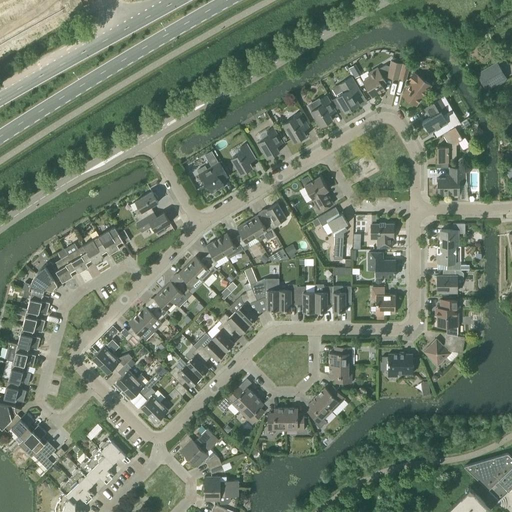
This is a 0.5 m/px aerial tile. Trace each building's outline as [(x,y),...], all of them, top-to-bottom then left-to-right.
[(399,79),(399,78),(403,63),(391,60),(390,65),(386,64),(378,69),(378,68),(368,73),(370,76),(363,80),(373,96),(385,89),(381,83),(386,81),(381,73),(386,70),(388,71),(387,76),(399,79)] [(476,73),(486,89),(506,78),(496,61),(476,73)] [(353,63),(347,67),(353,76),(359,72),(353,63)] [(403,63),(399,78),(406,79),(410,65),(403,63)] [(403,95),(416,105),(428,90),(421,85),(425,80),(418,75),(417,75),(414,72),(408,80),(412,82),(403,95)] [(342,105),(345,111),(349,109),(350,110),(360,104),(356,97),(362,93),(352,77),(339,84),(344,92),(337,96),(342,105)] [(333,120),(330,114),(336,111),(327,95),(320,99),(323,104),(311,111),(321,127),(333,120)] [(337,96),(333,99),(338,107),(342,105),(337,96)] [(451,129),(456,126),(461,123),(451,109),(448,110),(441,98),(426,107),(431,116),(422,121),(424,124),(423,125),(426,130),(427,129),(429,133),(448,122),(451,129)] [(307,135),(303,130),(309,127),(300,111),(294,115),(295,117),(283,124),(294,143),(307,135)] [(437,146),(437,160),(437,161),(449,161),(449,159),(457,159),(457,145),(460,143),(458,141),(463,138),(456,126),(451,129),(443,134),(448,142),(448,146),(437,146)] [(283,142),(281,140),(274,127),(267,131),(270,135),(258,142),(268,158),(280,151),(277,146),(283,142)] [(243,151),(232,158),(231,158),(241,174),(253,167),(250,162),(256,158),(247,143),(240,147),(243,151)] [(220,162),(207,169),(205,165),(197,170),(206,185),(207,184),(212,192),(224,185),(221,180),(228,176),(220,162)] [(465,183),(464,167),(450,167),(450,168),(450,178),(437,178),(437,195),(460,195),(460,183),(465,183)] [(308,175),(301,179),(305,185),(312,181),(308,175)] [(305,185),(320,211),(333,203),(326,191),(329,190),(320,176),(305,185)] [(147,209),(151,207),(159,202),(158,201),(158,198),(155,194),(153,193),(152,192),(135,202),(139,209),(135,211),(137,215),(133,217),(136,222),(154,211),(150,213),(147,209)] [(271,216),(267,218),(273,229),(278,226),(277,223),(287,217),(278,202),(267,209),(271,216)] [(342,259),(343,245),(344,232),(348,230),(344,225),(348,223),(342,213),(340,214),(339,212),(335,206),(318,217),(318,218),(321,223),(322,225),(328,222),(335,234),(334,245),(334,259),(342,259)] [(154,211),(136,222),(142,232),(152,225),(155,231),(156,230),(158,234),(166,229),(164,226),(171,222),(168,217),(169,216),(167,211),(165,213),(164,212),(157,216),(154,211)] [(256,235),(262,232),(267,240),(276,234),(273,229),(267,218),(262,221),(258,214),(247,221),(256,235)] [(318,218),(313,221),(316,226),(321,223),(318,218)] [(256,235),(247,221),(237,227),(241,234),(236,237),(243,249),(244,250),(250,247),(246,241),(256,235)] [(379,223),(371,223),(371,233),(371,238),(378,238),(378,247),(392,247),(392,238),(394,238),(394,235),(395,235),(395,234),(394,234),(394,231),(395,231),(394,231),(394,223),(386,223),(386,221),(379,222),(379,223)] [(465,233),(465,223),(453,223),(453,229),(440,229),(440,237),(440,242),(440,246),(455,246),(458,246),(458,233),(465,233)] [(123,240),(124,244),(125,244),(125,243),(115,227),(109,231),(100,237),(110,253),(116,250),(117,250),(116,249),(120,247),(117,243),(123,240)] [(109,254),(110,253),(100,237),(96,230),(90,234),(94,240),(84,246),(84,245),(94,263),(100,259),(101,259),(104,257),(102,253),(107,250),(109,254)] [(217,239),(226,253),(228,258),(243,249),(236,237),(231,240),(227,233),(217,239)] [(210,251),(205,257),(214,266),(218,262),(216,259),(226,253),(217,239),(207,245),(210,251)] [(68,254),(68,255),(79,272),(85,268),(85,269),(86,268),(85,268),(89,266),(86,262),(91,259),(94,263),(84,245),(78,249),(69,255),(68,254)] [(290,245),(285,249),(290,256),(294,253),(295,252),(290,245)] [(446,269),(456,269),(461,269),(461,247),(455,247),(455,246),(440,246),(437,246),(437,252),(437,253),(437,263),(446,263),(446,269)] [(379,276),(395,276),(395,260),(383,260),(383,252),(368,252),(368,269),(379,269),(379,276)] [(78,272),(79,272),(68,255),(62,258),(62,259),(53,264),(51,261),(51,262),(63,281),(69,277),(70,278),(70,277),(73,275),(71,271),(76,268),(78,272)] [(214,266),(205,257),(201,261),(196,256),(187,264),(199,276),(207,268),(210,270),(214,266)] [(34,271),(58,289),(55,287),(57,285),(58,284),(55,281),(61,278),(63,281),(51,262),(45,265),(42,267),(39,270),(37,273),(34,271)] [(185,278),(181,282),(189,291),(194,286),(191,284),(199,276),(187,264),(179,273),(185,278)] [(456,276),(456,269),(446,269),(443,269),(443,276),(437,276),(437,291),(457,291),(457,276),(456,276)] [(57,289),(58,289),(34,271),(34,272),(36,273),(34,277),(32,280),(31,284),(26,281),(23,289),(25,289),(49,296),(49,295),(48,295),(49,289),(53,290),(55,287),(57,289)] [(278,309),(279,309),(279,289),(279,278),(266,278),(251,285),(257,299),(262,297),(265,303),(267,303),(267,309),(273,309),(273,311),(278,311),(278,309)] [(162,289),(174,301),(179,306),(192,293),(189,291),(181,282),(177,286),(171,281),(162,289)] [(230,305),(236,311),(250,325),(251,324),(252,325),(255,322),(254,321),(258,316),(247,305),(251,302),(257,299),(251,285),(250,282),(244,285),(246,290),(247,292),(240,295),(230,305)] [(291,299),(297,299),(297,286),(297,284),(288,284),(288,290),(279,289),(279,309),(280,309),(280,311),(285,311),(285,309),(291,309),(291,299)] [(306,286),(297,286),(297,299),(297,301),(303,301),(303,311),(310,311),(310,313),(314,313),(314,311),(315,311),(315,284),(306,284),(306,286)] [(315,284),(315,311),(316,311),(316,313),(321,313),(321,311),(327,311),(327,301),(333,301),(333,286),(324,286),(324,284),(315,284)] [(333,285),(333,286),(333,301),(333,311),(335,311),(335,313),(339,313),(339,311),(345,311),(345,301),(352,301),(351,286),(343,286),(343,285),(333,285)] [(376,298),(376,314),(385,314),(385,312),(395,312),(395,295),(385,295),(385,287),(372,287),(372,298),(376,298)] [(27,308),(47,314),(50,302),(42,300),(44,294),(49,296),(25,289),(23,296),(31,298),(28,308),(27,308)] [(159,303),(155,307),(164,316),(169,311),(166,309),(174,301),(162,289),(154,298),(159,303)] [(447,333),(458,335),(458,326),(458,308),(459,308),(459,299),(440,299),(440,308),(437,308),(437,326),(447,326),(447,333)] [(146,306),(137,314),(149,326),(157,318),(160,320),(164,316),(155,307),(151,311),(146,306)] [(47,314),(27,308),(20,307),(18,313),(26,316),(23,326),(22,326),(42,331),(45,320),(38,318),(39,312),(47,314)] [(219,319),(222,322),(231,332),(232,332),(230,330),(234,326),(241,333),(246,329),(246,330),(250,327),(249,326),(250,325),(236,311),(230,317),(225,313),(219,319)] [(149,326),(137,314),(129,323),(140,334),(136,338),(139,341),(143,336),(141,334),(149,326)] [(212,338),(226,352),(227,351),(228,352),(231,348),(230,348),(234,343),(227,336),(231,332),(222,322),(218,327),(220,329),(212,338)] [(18,343),(38,349),(41,337),(33,335),(35,329),(42,331),(22,326),(21,332),(21,333),(18,343)] [(127,340),(133,335),(128,330),(125,327),(119,332),(127,340)] [(207,333),(194,346),(206,357),(210,353),(217,360),(222,356),(223,357),(226,353),(225,353),(226,352),(212,338),(207,333)] [(465,336),(460,335),(458,335),(447,333),(446,333),(445,343),(443,345),(436,338),(424,351),(438,365),(447,356),(450,360),(452,360),(457,355),(458,351),(462,352),(465,336)] [(13,361),(33,366),(36,355),(28,353),(30,347),(38,349),(18,343),(9,341),(4,358),(13,361)] [(107,342),(104,345),(92,357),(96,360),(95,362),(99,366),(112,353),(115,350),(107,342)] [(190,359),(186,363),(200,377),(201,376),(202,377),(205,374),(204,373),(209,369),(202,362),(206,357),(194,346),(194,345),(185,354),(190,359)] [(329,352),(329,364),(351,364),(351,346),(337,346),(337,352),(329,352)] [(118,371),(127,362),(132,357),(129,353),(117,358),(112,353),(99,366),(103,370),(105,369),(108,373),(114,367),(118,371)] [(413,373),(413,356),(413,353),(389,353),(389,356),(382,356),(382,362),(381,362),(381,369),(388,369),(388,376),(397,376),(397,373),(413,373)] [(33,366),(13,361),(11,367),(12,368),(9,378),(8,378),(28,384),(31,372),(24,370),(25,364),(33,366)] [(119,386),(123,390),(136,377),(129,370),(132,367),(127,362),(118,371),(122,375),(117,381),(120,384),(119,386)] [(200,377),(186,363),(180,369),(176,365),(169,372),(179,382),(180,383),(185,378),(192,386),(196,381),(197,382),(200,379),(199,378),(200,377)] [(161,364),(160,365),(156,369),(155,370),(157,372),(161,376),(167,370),(161,364)] [(337,376),(337,382),(351,382),(351,364),(329,364),(329,376),(337,376)] [(141,373),(136,377),(123,390),(127,394),(129,394),(132,397),(138,391),(142,396),(151,387),(154,384),(149,380),(148,380),(141,373)] [(0,394),(24,401),(27,390),(19,388),(21,382),(28,384),(8,378),(7,385),(4,396),(0,394)] [(188,390),(180,383),(179,382),(174,387),(182,395),(188,390)] [(217,404),(224,410),(232,402),(240,410),(255,395),(247,386),(242,391),(237,387),(227,397),(225,396),(217,404)] [(317,395),(332,410),(345,397),(335,387),(330,391),(325,386),(317,395)] [(161,402),(165,397),(158,389),(156,391),(151,387),(142,396),(147,400),(141,406),(144,409),(144,411),(148,415),(161,402)] [(0,413),(22,407),(16,409),(15,406),(16,406),(15,405),(16,399),(23,401),(24,401),(0,394),(0,413)] [(253,423),(263,413),(259,408),(264,403),(255,395),(240,410),(253,423)] [(327,421),(324,418),(332,410),(317,395),(308,403),(313,408),(309,413),(317,421),(315,422),(320,427),(327,421)] [(161,402),(148,415),(151,419),(153,418),(157,421),(169,409),(161,402)] [(22,407),(0,413),(0,422),(3,426),(7,431),(27,412),(26,412),(21,417),(17,413),(17,412),(16,409),(22,408),(22,407)] [(274,415),(268,415),(268,430),(286,430),(286,408),(274,408),(274,415)] [(286,408),(286,430),(304,430),(304,415),(298,415),(298,408),(286,408)] [(25,438),(39,424),(33,430),(29,426),(34,420),(27,412),(7,431),(15,439),(20,434),(24,439),(25,439),(25,438)] [(38,450),(46,442),(41,438),(47,432),(39,424),(25,438),(25,439),(32,446),(37,451),(38,450)] [(188,459),(213,434),(207,428),(195,441),(188,434),(178,443),(183,447),(180,449),(185,454),(184,455),(188,459)] [(92,430),(87,434),(92,439),(97,434),(92,430)] [(213,434),(188,459),(191,462),(192,461),(197,466),(204,459),(207,462),(212,473),(224,468),(221,463),(219,457),(210,448),(219,439),(213,434)] [(131,459),(109,438),(106,442),(103,441),(100,444),(101,447),(99,448),(114,462),(120,456),(127,463),(131,459)] [(56,450),(55,450),(47,441),(46,442),(38,450),(47,459),(48,458),(54,453),(56,450)] [(65,451),(61,447),(56,452),(60,456),(65,451)] [(93,454),(89,458),(111,479),(114,475),(108,469),(114,462),(99,448),(98,449),(95,449),(92,451),(93,454)] [(498,502),(503,496),(511,487),(511,454),(511,456),(508,453),(464,466),(498,500),(497,501),(498,502)] [(81,467),(80,468),(94,482),(100,476),(107,483),(111,479),(89,458),(86,462),(83,461),(80,464),(81,467)] [(88,488),(94,482),(80,468),(78,469),(75,468),(73,471),(73,474),(70,478),(91,499),(95,495),(88,488)] [(203,483),(203,488),(238,488),(238,480),(221,480),(221,476),(204,476),(204,483),(203,483)] [(60,488),(64,492),(74,502),(75,501),(80,496),(87,503),(91,499),(70,478),(66,482),(63,481),(60,484),(61,487),(60,488)] [(239,496),(238,488),(203,488),(203,493),(204,493),(205,500),(221,500),(221,503),(228,503),(231,500),(231,496),(239,496)] [(487,511),(493,507),(492,506),(491,507),(472,489),(449,511),(487,511)] [(55,511),(85,511),(76,511),(76,502),(75,501),(74,502),(64,492),(59,496),(61,498),(59,499),(58,501),(56,508),(55,511)]
